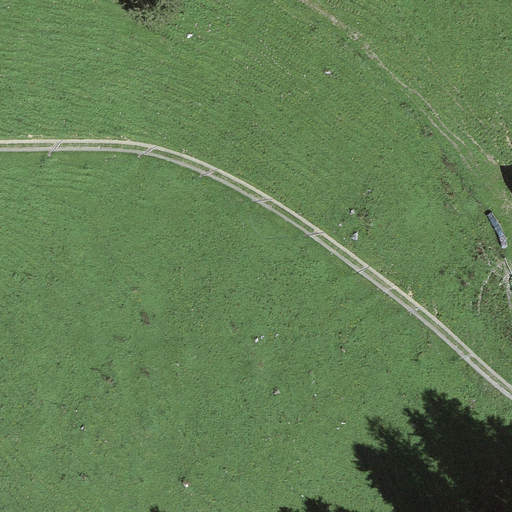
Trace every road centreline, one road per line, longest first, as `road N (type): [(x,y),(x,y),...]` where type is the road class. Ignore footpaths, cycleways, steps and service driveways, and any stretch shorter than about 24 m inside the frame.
road 1 (track): [(511,392),(360,265),(191,161),(147,148),(0,145)]
road 2 (track): [(304,0),(383,61),(511,208)]
